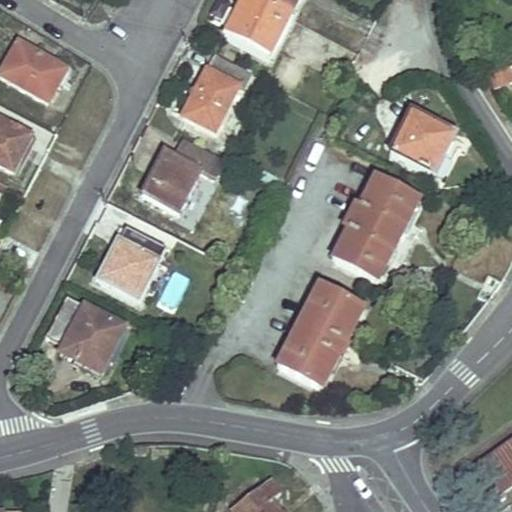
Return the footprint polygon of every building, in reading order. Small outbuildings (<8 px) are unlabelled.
[(67,0),(67,7),(91,11),(92,0),(67,0)] [(289,18),(253,0),(243,0),(223,39),(267,61),(289,18)] [(298,0),(253,0),(289,18),(298,0)] [(305,0),(298,0),(289,18),(294,21),(305,0)] [(294,21),(289,18),(267,61),(272,65),(294,21)] [(51,64),(19,45),(0,78),(47,106),(66,73),(51,64)] [(252,77),(213,58),(183,121),(216,138),(240,91),(245,93),(252,77)] [(74,71),(54,59),(51,64),(66,73),(71,76),(74,71)] [(455,138),(412,117),(391,157),(435,180),(446,160),(441,158),(446,149),(449,150),(455,138)] [(32,139),(0,121),(0,168),(13,175),(32,139)] [(175,163),(164,157),(148,190),(154,194),(149,205),(180,220),(202,176),(214,182),(223,164),(184,144),(175,163)] [(281,180),(257,169),(251,178),(286,195),(290,187),(280,182),(281,180)] [(351,221),(382,237),(385,229),(403,238),(421,205),(377,183),(362,212),(357,210),(351,221)] [(149,205),(154,194),(148,190),(142,202),(149,205)] [(379,285),(396,253),(378,244),(382,237),(351,221),(345,231),(350,235),(335,263),(379,285)] [(403,238),(385,229),(382,237),(400,246),(403,238)] [(127,230),(107,266),(112,269),(102,287),(138,306),(166,251),(127,230)] [(400,246),(382,237),(378,244),(396,253),(400,246)] [(107,266),(98,285),(102,287),(112,269),(107,266)] [(366,312),(322,290),(311,310),(313,311),(303,330),(325,342),(328,336),(348,346),(366,312)] [(126,333),(68,302),(47,342),(65,351),(61,357),(95,376),(107,351),(114,356),(126,333)] [(325,342),(303,330),(293,350),(290,350),(280,370),(324,392),(342,358),(322,347),(325,342)] [(348,346),(328,336),(325,342),(345,352),(348,346)] [(325,342),(322,347),(342,358),(345,352),(325,342)] [(114,356),(107,351),(95,376),(101,379),(114,356)] [(511,488),(511,446),(477,471),(496,499),(503,495),(511,488)] [(279,511),(274,504),(281,498),(271,483),(232,511),(279,511)] [(506,499),(503,495),(496,499),(499,504),(506,499)]
